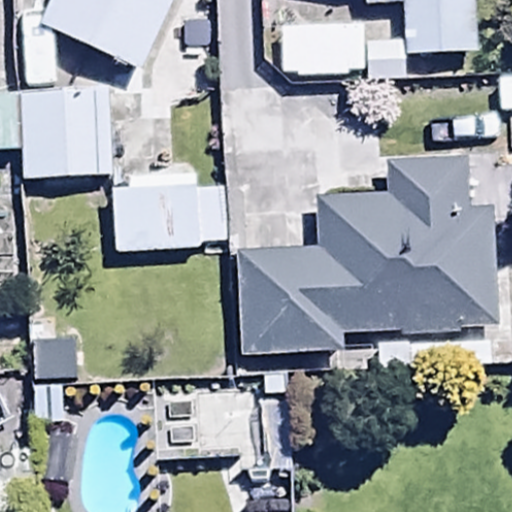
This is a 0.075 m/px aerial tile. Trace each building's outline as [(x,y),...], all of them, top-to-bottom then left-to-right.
[(362,0),(363,10),(403,9),(405,61),(474,59),(471,0),(362,0)] [(362,32),(280,32),(280,82),(347,82),(347,75),(361,75),(362,32)] [(103,46),(19,51),(25,149),(109,144),(103,46)] [(114,147),(114,222),(198,222),(198,146),(114,147)] [(346,353),(345,339),(496,331),(490,218),(470,219),(467,166),(387,170),(389,202),(319,206),(322,255),(236,260),(241,358),(346,353)] [(81,346),(29,347),(30,395),(82,395),(81,346)] [(0,406),(18,407),(17,377),(0,377),(0,406)]
